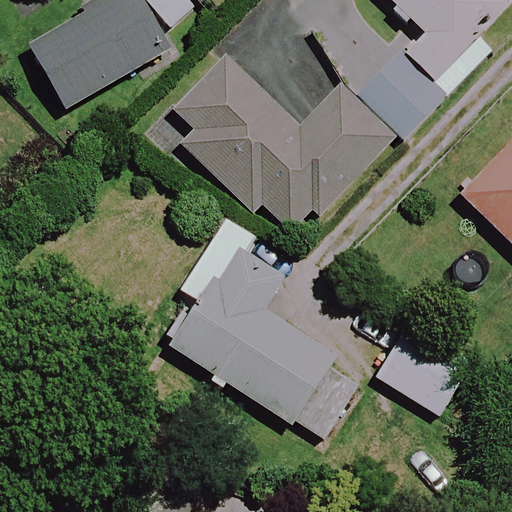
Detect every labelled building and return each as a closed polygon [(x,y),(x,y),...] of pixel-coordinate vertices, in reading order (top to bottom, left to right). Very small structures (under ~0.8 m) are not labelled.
[(159,35),(193,16),(184,0),(107,0),(82,14),(85,20),(30,51),(67,115),(171,56),(159,35)] [(508,9),(499,0),(385,0),(424,39),(408,56),(435,83),(456,63),(471,77),(494,54),(478,39),(508,9)] [(439,98),(398,59),(355,103),(337,86),(299,126),(230,60),(177,115),(200,137),(186,152),(255,218),(263,210),(298,244),(439,98)] [(511,147),(461,201),(511,249),(511,147)] [(255,243),(225,224),(181,295),(199,306),(170,354),(322,448),(351,400),(324,384),(338,362),(264,316),(284,283),(246,259),(255,243)] [(473,366),(408,330),(378,385),(442,421),(473,366)] [(203,511),(169,485),(147,511),(203,511)]
